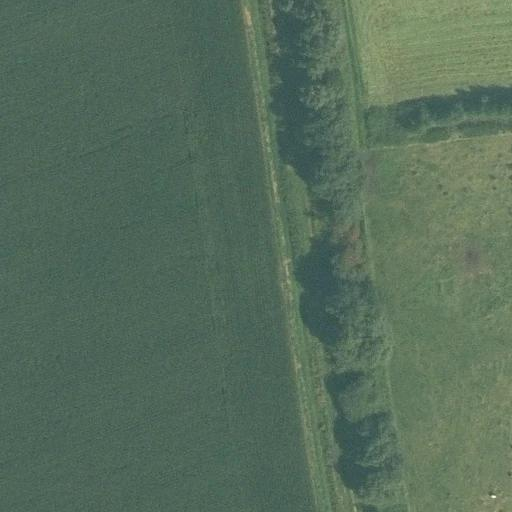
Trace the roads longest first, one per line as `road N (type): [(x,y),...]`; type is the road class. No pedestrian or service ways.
road 1 (track): [(311,267),(274,0)]
road 2 (track): [(352,511),(311,267)]
